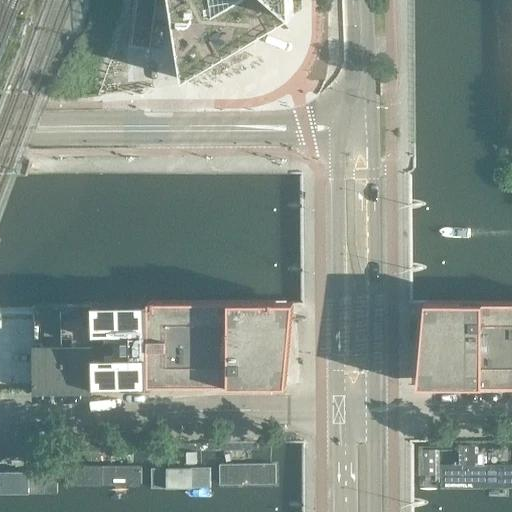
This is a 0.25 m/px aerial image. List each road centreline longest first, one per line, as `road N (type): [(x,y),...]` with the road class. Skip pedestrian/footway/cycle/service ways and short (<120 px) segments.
road 1 (residential): [(0,411),(341,408)]
road 2 (tertiary): [(0,128),(336,125)]
road 3 (primary): [(372,409),(367,125)]
road 4 (primary): [(336,125),(341,408)]
road 5 (residential): [(372,409),(511,408)]
road 6 (primary): [(367,125),(363,0)]
road 7 (primary): [(334,0),(336,125)]
